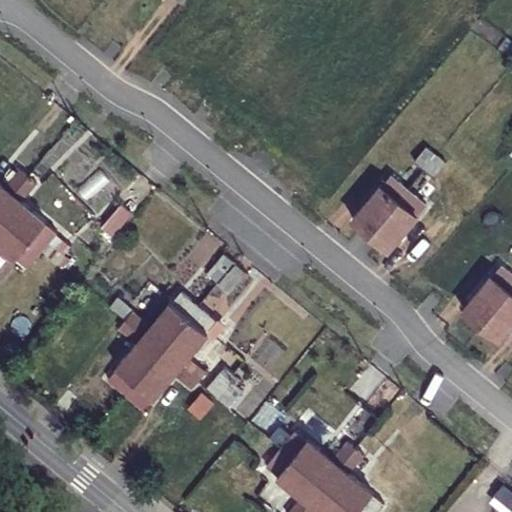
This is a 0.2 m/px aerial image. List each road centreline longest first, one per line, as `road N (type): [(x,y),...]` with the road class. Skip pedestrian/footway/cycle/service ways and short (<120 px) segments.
road 1 (residential): [(6,0),(104,80),(157,111),(392,304),(428,347),(511,415)]
road 2 (secondary): [(126,511),(0,409)]
